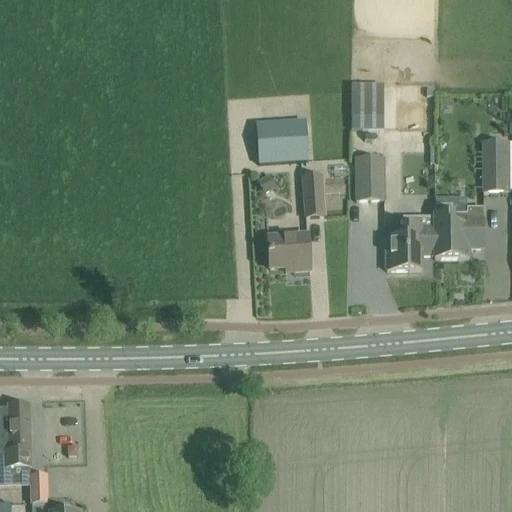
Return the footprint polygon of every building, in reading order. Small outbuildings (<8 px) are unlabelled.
[(384,88),(354,88),(354,117),(355,117),(384,117),(384,97),(384,88)] [(511,96),(497,96),(496,118),(511,118),(511,96)] [(305,162),(304,126),(254,127),(255,169),(305,169),(305,162)] [(506,145),(482,146),(483,196),(507,195),(506,145)] [(384,204),(383,161),(355,162),(356,204),(384,204)] [(324,219),(321,178),(304,179),(306,220),(324,219)] [(434,208),(434,221),(403,221),(403,230),(402,230),(402,239),(386,240),(386,274),(421,274),(421,259),(434,259),(434,262),(435,262),(434,208)] [(438,208),(434,208),(435,262),(469,262),(469,252),(483,251),(483,212),(471,212),(471,217),(455,218),(454,209),(438,209),(438,208)] [(267,243),(268,252),(269,272),(294,270),(295,274),(309,273),(307,241),(267,243)] [(4,454),(4,471),(29,470),(29,408),(7,408),(8,454),(4,454)] [(77,458),(77,448),(67,449),(68,459),(77,458)] [(34,506),(34,511),(45,511),(45,505),(48,505),(47,479),(32,479),(33,506),(34,506)]
